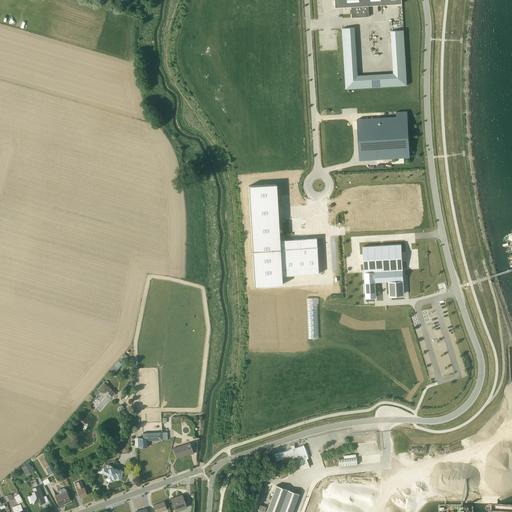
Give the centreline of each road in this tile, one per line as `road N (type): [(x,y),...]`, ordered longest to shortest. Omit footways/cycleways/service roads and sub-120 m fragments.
road 1 (unclassified): [(215,468),(320,429),(448,417),(474,394),(479,352),(442,234),(429,157),(425,0)]
road 2 (unclassified): [(316,173),(306,0)]
road 3 (unknown): [(375,511),(387,464),(435,462),(503,438)]
road 4 (residential): [(84,511),(202,469)]
